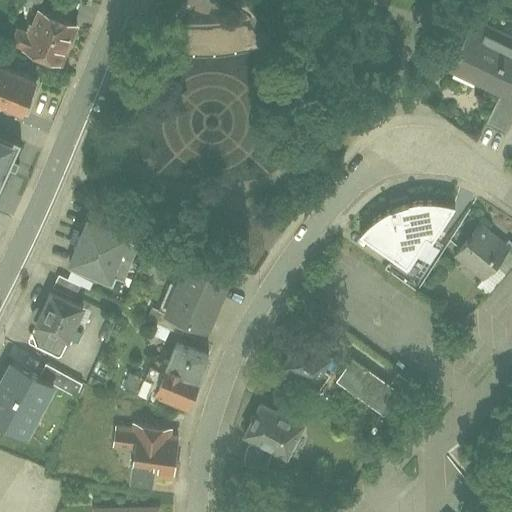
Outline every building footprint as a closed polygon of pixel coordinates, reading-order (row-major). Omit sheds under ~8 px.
[(19,22),(11,43),(61,64),(78,24),(38,7),(30,27),(19,22)] [(511,33),(467,14),(447,60),(499,83),(484,118),(509,129),(511,121),(511,33)] [(0,64),(0,103),(32,116),(45,82),(0,64)] [(0,194),(2,195),(22,147),(0,137),(0,194)] [(366,229),(360,235),(395,258),(386,272),(418,293),(451,244),(437,234),(453,209),(448,207),(442,205),(435,204),(429,204),(419,204),(411,206),(404,208),(394,211),(386,214),(379,217),(372,223),(366,229)] [(84,217),(64,264),(110,284),(131,238),(84,217)] [(509,243),(480,220),(452,253),(481,277),(509,243)] [(184,259),(161,314),(206,332),(228,277),(184,259)] [(36,327),(29,342),(59,356),(68,339),(78,344),(94,311),(48,289),(31,325),(36,327)] [(297,327),(274,363),(307,385),(330,349),(297,327)] [(168,345),(149,396),(183,409),(202,358),(168,345)] [(348,355),(332,379),(381,413),(398,389),(348,355)] [(6,358),(0,369),(0,423),(20,434),(49,380),(40,376),(6,358)] [(45,365),(40,376),(49,380),(78,394),(83,384),(45,365)] [(258,397),(240,432),(288,456),(305,421),(258,397)] [(130,448),(127,470),(174,476),(180,434),(115,425),(112,446),(130,448)]
